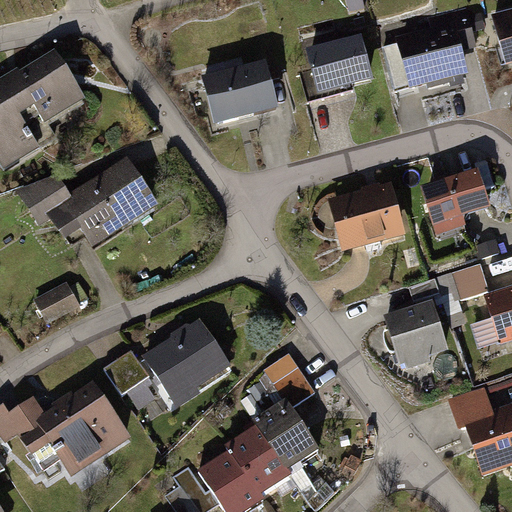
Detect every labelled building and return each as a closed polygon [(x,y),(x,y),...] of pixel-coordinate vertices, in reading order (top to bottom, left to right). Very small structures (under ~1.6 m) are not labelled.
[(465,25),(406,41),(420,93),(479,77),(465,25)] [(376,41),(321,54),(332,101),(388,88),(376,41)] [(66,47),(0,87),(0,145),(20,179),(54,158),(39,135),(98,98),(66,47)] [(282,64),(214,80),(226,132),(294,116),(282,64)] [(168,206),(133,160),(81,200),(62,174),(26,202),(50,234),(64,224),(93,263),(168,206)] [(495,173),(434,191),(447,233),(508,215),(495,173)] [(405,185),(340,204),(354,256),(419,238),(405,185)] [(454,274),(463,301),(493,292),(484,265),(454,274)] [(74,286),(41,304),(54,329),(87,311),(74,286)] [(511,290),(493,297),(510,347),(511,346),(511,290)] [(446,303),(395,318),(410,369),(461,354),(446,303)] [(212,321),(152,357),(173,392),(181,406),(241,370),(212,321)] [(146,350),(116,369),(142,411),(173,392),(146,350)] [(238,454),(207,473),(232,511),(262,511),(277,503),(273,496),(303,478),(300,473),(333,452),(304,406),(320,396),(295,356),(270,372),(292,405),(263,423),(268,431),(236,451),(238,454)] [(10,410),(0,415),(0,426),(14,449),(32,438),(45,460),(64,448),(84,480),(142,445),(106,385),(53,416),(44,401),(15,418),(10,410)] [(492,390),(456,402),(467,434),(478,430),(495,478),(511,472),(511,409),(500,414),(492,390)] [(0,511),(15,511),(0,489),(0,481),(11,474),(0,458),(0,511)]
